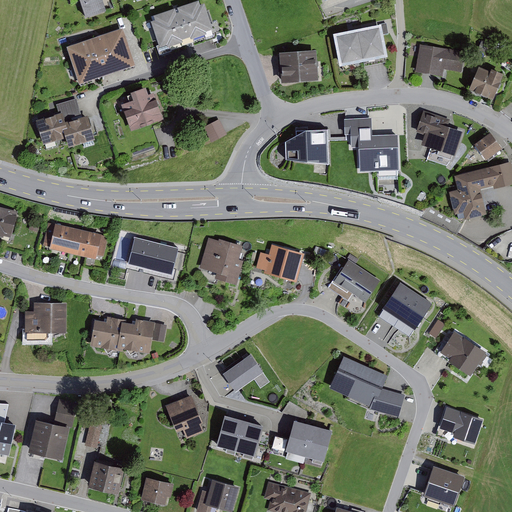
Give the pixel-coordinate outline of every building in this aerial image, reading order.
[(80,0),(86,16),(106,9),(103,0),(80,0)] [(155,18),(151,19),(159,44),(156,45),(159,54),(172,50),(170,45),(180,41),(181,45),(191,41),(193,45),(215,38),(216,34),(214,27),(213,28),(204,2),(200,3),(199,0),(194,0),(177,6),(179,10),(177,11),(175,7),(154,14),(155,18)] [(381,23),(333,32),(339,65),(342,64),(343,70),(387,62),(386,56),(388,56),(384,34),(388,33),(386,23),(382,23),(381,23)] [(128,32),(69,53),(81,87),(140,66),(128,32)] [(421,44),(416,70),(443,75),(444,69),(462,72),(465,52),(421,44)] [(316,49),(280,51),(282,81),(318,79),(316,49)] [(479,65),(469,87),(493,97),(504,72),(492,67),(491,70),(479,65)] [(134,99),(121,103),(131,130),(164,118),(154,90),(149,93),(146,86),(132,91),(134,99)] [(56,104),(59,112),(62,111),(65,121),(82,116),(77,98),(56,104)] [(425,133),(421,143),(455,155),(463,130),(448,125),(450,119),(424,110),(417,130),(425,133)] [(62,111),(36,119),(43,143),(66,137),(69,146),(95,138),(88,115),(82,116),(65,121),(62,111)] [(373,134),(372,116),(344,117),(345,134),(351,134),(351,147),(358,146),(359,171),(399,170),(398,133),(373,134)] [(227,134),(219,119),(203,127),(211,142),(227,134)] [(306,127),(285,140),(286,157),(329,163),(327,128),(306,127)] [(490,131),(474,142),(486,159),(487,158),(489,160),(503,150),(501,148),(502,147),(490,131)] [(449,190),(455,213),(457,213),(459,218),(465,217),(465,218),(487,212),(481,188),(494,185),(494,188),(511,183),(511,162),(511,160),(454,175),(458,188),(449,190)] [(18,211),(0,206),(0,235),(4,236),(4,235),(11,237),(18,211)] [(31,222),(29,229),(37,232),(39,225),(31,222)] [(102,233),(55,223),(55,224),(48,222),(43,245),(49,246),(49,248),(96,259),(97,255),(104,256),(109,237),(101,235),(102,233)] [(157,240),(135,235),(128,263),(150,269),(157,240)] [(243,245),(219,238),(219,240),(209,237),(200,267),(217,271),(215,278),(237,284),(243,260),(239,258),(243,245)] [(180,246),(157,240),(150,269),(172,274),(180,246)] [(263,272),(298,281),(305,253),(272,244),(269,254),(261,252),(257,267),(264,269),(263,272)] [(380,280),(348,259),(329,287),(348,300),(353,293),(366,302),(380,280)] [(432,302),(400,281),(382,308),(415,329),(432,302)] [(34,310),(25,310),(25,342),(50,342),(50,331),(66,331),(67,302),(34,302),(34,310)] [(106,321),(95,319),(90,345),(104,348),(108,353),(114,349),(123,351),(124,348),(126,349),(131,355),(137,350),(150,353),(152,340),(164,342),(167,325),(155,323),(155,321),(136,318),(135,323),(126,321),(127,319),(107,316),(106,321)] [(486,351),(455,330),(440,351),(450,358),(448,360),(471,375),(486,351)] [(251,353),(223,371),(235,390),(254,378),(260,388),(270,381),(251,353)] [(388,375),(344,355),(330,387),(370,405),(375,394),(379,396),(382,388),(388,375)] [(405,394),(382,388),(379,396),(375,394),(370,405),(369,408),(399,416),(405,394)] [(191,394),(166,404),(177,431),(183,428),(187,438),(204,431),(201,423),(203,422),(191,394)] [(78,402),(59,398),(54,421),(72,426),(78,402)] [(27,402),(18,399),(15,414),(24,416),(27,402)] [(310,413),(289,401),(281,412),(306,419),(310,413)] [(439,434),(475,446),(484,420),(448,408),(439,434)] [(244,419),(225,413),(216,444),(235,449),(244,419)] [(36,418),(29,451),(63,458),(70,426),(36,418)] [(264,424),(244,419),(235,449),(255,455),(264,424)] [(333,429),(294,419),(285,449),(324,460),(333,429)] [(0,420),(0,443),(2,444),(3,443),(5,443),(9,424),(7,424),(7,422),(0,420)] [(91,422),(85,445),(97,448),(102,425),(91,422)] [(34,463),(48,465),(49,459),(35,457),(34,463)] [(95,460),(89,486),(119,493),(125,467),(95,460)] [(465,475),(434,465),(424,495),(455,506),(465,475)] [(147,476),(141,498),(165,504),(167,495),(171,496),(174,483),(147,476)] [(232,511),(239,486),(213,479),(209,491),(203,490),(197,511),(200,511),(210,511),(213,506),(232,511)] [(305,511),(311,493),(268,481),(264,498),(270,499),(267,510),(276,511),(305,511)]
